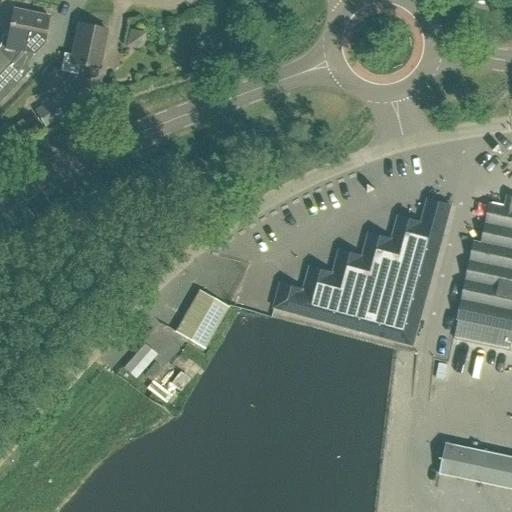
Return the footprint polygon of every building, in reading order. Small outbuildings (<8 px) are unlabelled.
[(24,48),(32,11),(14,7),(8,35),(3,37),(1,45),(0,46),(0,73),(11,61),(24,48)] [(50,15),(32,11),(24,48),(11,61),(0,73),(0,97),(28,68),(23,64),(29,58),(32,52),(34,52),(44,41),(50,15)] [(98,64),(107,28),(80,23),(73,53),(65,52),(62,69),(78,72),(80,60),(98,64)] [(128,43),(142,47),(147,33),(132,29),(128,43)] [(45,126),(66,112),(56,96),(34,109),(45,126)] [(414,345),(452,206),(429,200),(422,223),(400,217),(393,240),(370,234),(363,257),(341,250),(334,273),(311,268),(304,289),(281,284),(275,307),(414,345)] [(511,201),(508,201),(507,209),(494,206),(485,245),(478,244),(473,263),(471,263),(467,284),(468,285),(465,302),(464,301),(459,322),(511,332),(511,460),(457,449),(447,447),(441,474),(451,476),(511,489),(511,201)] [(202,349),(227,307),(198,290),(174,333),(202,349)] [(127,366),(140,377),(161,353),(149,342),(127,366)] [(153,363),(143,375),(151,382),(161,369),(153,363)]
